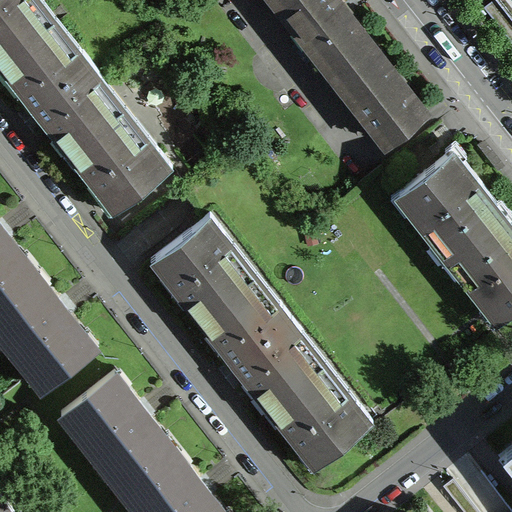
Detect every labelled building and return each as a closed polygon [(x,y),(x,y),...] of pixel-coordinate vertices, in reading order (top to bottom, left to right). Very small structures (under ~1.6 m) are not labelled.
[(59,129),(118,204),(173,161),(136,116),(118,129),(86,88),(104,74),(79,43),(74,47),(36,0),(0,0),(0,54),(37,101),(35,104),(45,116),(56,131),(59,129)] [(341,0),(289,0),(283,6),(285,9),(282,11),(302,36),(305,34),(320,54),(318,56),(329,70),(331,68),(334,71),(373,40),(345,4),(341,0)] [(511,0),(491,0),(485,5),(511,39),(511,0)] [(388,140),(427,109),(397,71),(373,40),(334,71),(338,76),(335,79),(355,104),(358,102),(365,111),(362,113),(371,123),(373,121),(376,125),(374,127),(382,138),(385,136),(388,140)] [(439,237),(450,252),(505,209),(467,161),(454,145),(400,188),(412,203),(407,207),(434,241),(439,237)] [(226,230),(210,209),(156,252),(238,357),(236,358),(247,372),(258,385),(259,384),(319,460),(373,417),(357,397),(352,401),(298,332),(303,328),(280,298),(274,303),(220,234),(226,230)] [(489,301),(501,317),(511,308),(511,218),(505,209),(450,252),(462,267),(458,270),(484,305),(489,301)] [(0,293),(35,266),(2,224),(0,221),(0,293)] [(62,300),(35,266),(0,293),(0,331),(6,339),(4,340),(26,368),(28,366),(43,386),(97,344),(62,300)] [(97,458),(99,457),(123,488),(176,445),(143,404),(115,367),(61,409),(77,429),(75,430),(97,458)] [(228,511),(204,481),(176,445),(123,488),(142,511),(228,511)] [(511,445),(501,455),(511,468),(511,445)] [(0,511),(17,511),(0,491),(0,511)]
